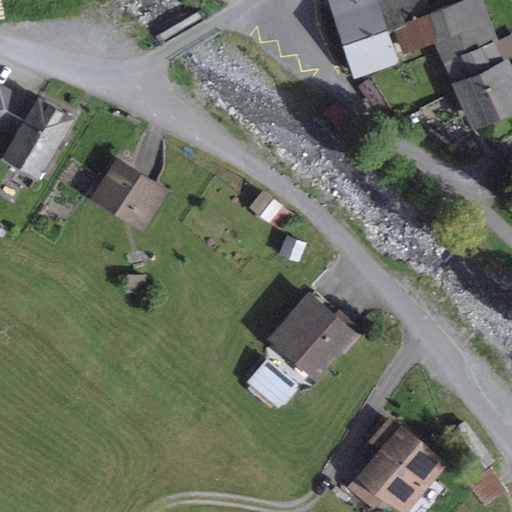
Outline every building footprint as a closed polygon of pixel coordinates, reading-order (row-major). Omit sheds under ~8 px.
[(6,0),(0,0),(0,17),(8,17),(6,0)] [(376,0),(333,0),(360,76),(398,62),(376,0)] [(436,17),(426,0),(378,0),(393,32),(403,39),(409,53),(439,42),(429,20),(436,17)] [(511,36),(499,42),(480,0),(475,0),(436,17),(429,20),(439,42),(476,128),(511,112),(511,72),(507,60),(511,58),(511,36)] [(0,125),(18,136),(6,157),(48,181),(86,116),(49,95),(43,105),(6,84),(0,94),(0,125)] [(173,190),(122,160),(98,200),(149,230),(173,190)] [(300,213),(270,190),(256,210),(285,232),(300,213)] [(314,245),(295,237),(288,255),(307,263),(314,245)] [(149,275),(134,275),(134,287),(149,287),(149,275)] [(364,335),(317,294),(277,339),(323,380),(364,335)] [(304,391),(274,363),(255,384),(285,412),(304,391)] [(411,424),(357,489),(380,508),(389,497),(407,511),(423,511),(462,465),(411,424)] [(499,475),(478,487),(489,505),(510,493),(499,475)]
